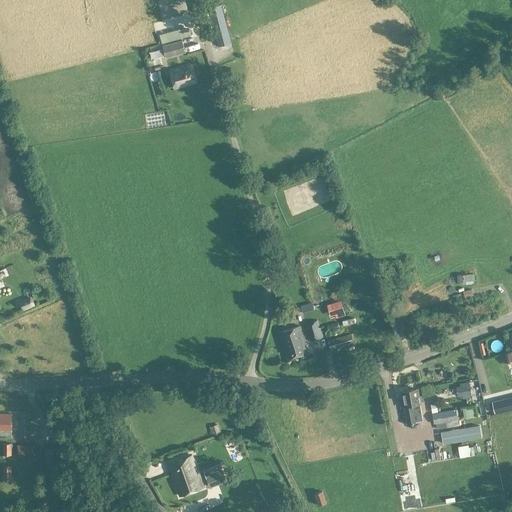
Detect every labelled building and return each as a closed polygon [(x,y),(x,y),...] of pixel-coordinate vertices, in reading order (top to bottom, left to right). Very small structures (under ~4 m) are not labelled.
[(221,4),(208,8),(219,47),(231,43),(221,4)] [(190,29),(178,33),(180,39),(191,35),(190,29)] [(174,40),(172,34),(160,38),(162,43),(174,40)] [(166,58),(172,56),(185,53),(182,41),(163,46),(166,58)] [(175,88),(196,82),(191,65),(170,71),(175,88)] [(474,284),(473,272),(453,273),(454,285),(474,284)] [(20,304),(24,312),(35,307),(31,299),(20,304)] [(331,304),(336,317),(345,315),(341,301),(331,304)] [(301,307),(303,313),(315,308),(313,303),(301,307)] [(323,337),(318,320),(305,324),(310,341),(323,337)] [(288,358),(308,352),(299,326),(279,332),(288,358)] [(354,344),(351,333),(327,341),(331,351),(354,344)] [(343,358),(341,349),(335,351),(338,360),(343,358)] [(482,374),(501,368),(499,360),(479,366),(482,374)] [(472,397),(469,381),(460,383),(460,386),(456,386),(458,397),(462,396),(463,398),(472,397)] [(419,396),(417,388),(402,391),(403,398),(400,398),(401,406),(404,405),(408,423),(412,423),(413,423),(413,422),(417,422),(417,421),(423,420),(420,403),(420,401),(423,401),(422,395),(419,396)] [(464,405),(464,417),(476,416),(475,404),(464,405)] [(459,425),(458,420),(458,419),(456,409),(432,413),(434,424),(436,423),(437,429),(447,427),(459,425)] [(0,437),(11,437),(11,414),(0,413),(0,437)] [(31,436),(31,414),(19,414),(19,436),(31,436)] [(216,434),(221,433),(218,424),(210,427),(212,434),(216,433),(216,434)] [(443,443),(481,437),(479,426),(441,432),(443,443)] [(265,453),(271,450),(263,438),(257,441),(265,453)] [(3,443),(3,457),(5,457),(5,454),(11,455),(11,443),(3,443)] [(458,445),(459,457),(470,456),(469,444),(458,445)] [(30,458),(30,448),(19,448),(19,458),(30,458)] [(55,510),(66,508),(57,448),(44,450),(47,467),(48,467),(55,510)] [(180,496),(203,487),(192,456),(169,464),(180,496)] [(225,481),(219,465),(203,470),(210,487),(225,481)] [(3,466),(3,483),(11,483),(11,466),(3,466)] [(314,494),(318,505),(327,502),(323,490),(314,494)] [(47,511),(47,502),(38,503),(38,511),(47,511)]
